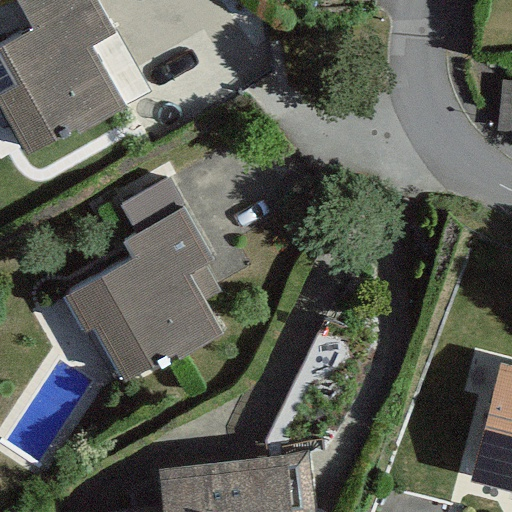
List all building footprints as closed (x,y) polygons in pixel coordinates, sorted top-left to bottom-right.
[(94,0),(26,0),(40,25),(0,46),(0,96),(25,142),(78,113),(82,121),(121,99),(87,37),(109,26),(94,0)] [(169,96),(131,113),(142,137),(180,119),(169,96)] [(145,261),(73,298),(88,326),(98,321),(129,380),(224,331),(192,270),(213,259),(190,215),(135,243),(145,261)] [(511,367),(502,365),(475,472),(511,481),(511,367)] [(166,505),(109,510),(109,511),(309,511),(304,454),(163,468),(166,505)]
